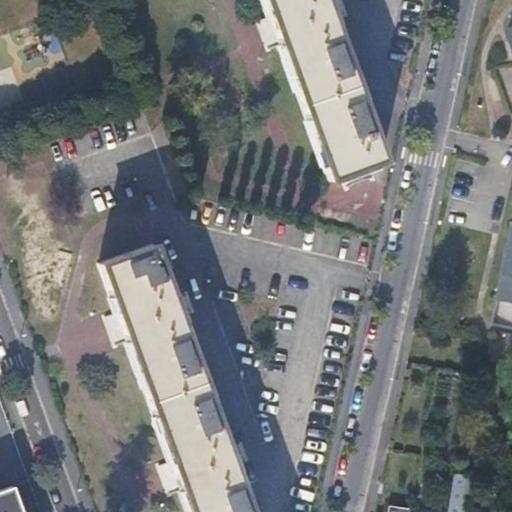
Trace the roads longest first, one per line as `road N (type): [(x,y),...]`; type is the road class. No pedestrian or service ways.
road 1 (unclassified): [(464,0),(350,511)]
road 2 (residential): [(66,511),(0,330)]
